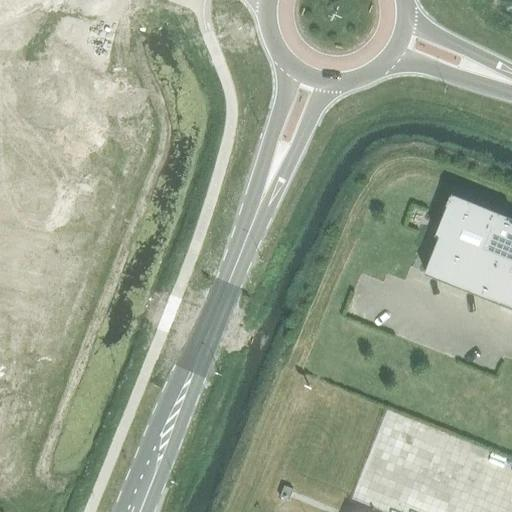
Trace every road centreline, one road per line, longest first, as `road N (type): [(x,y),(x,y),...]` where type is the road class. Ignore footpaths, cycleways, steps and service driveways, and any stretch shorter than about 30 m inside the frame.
road 1 (tertiary): [(204,342),(190,350),(119,511)]
road 2 (tertiary): [(146,511),(206,356),(204,342)]
road 3 (tertiary): [(287,64),(284,99),(253,193),(258,209)]
road 4 (tertiary): [(258,209),(270,201),(334,83)]
road 5 (tertiary): [(258,209),(204,342)]
road 6 (primary): [(385,63),(511,87)]
road 7 (primary): [(511,79),(405,13)]
